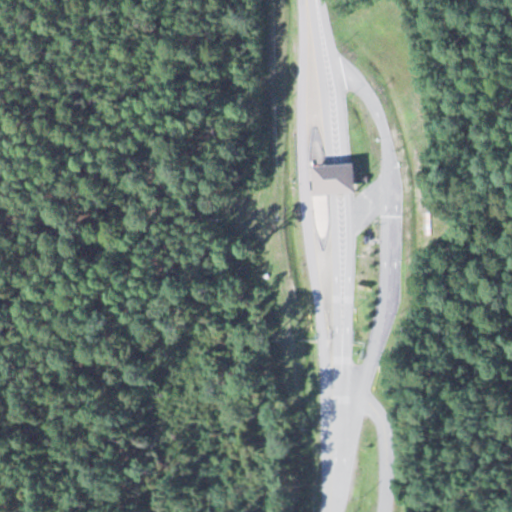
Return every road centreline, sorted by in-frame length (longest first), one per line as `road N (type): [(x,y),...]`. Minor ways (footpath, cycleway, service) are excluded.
road 1 (tertiary): [(332,511),(389,301),(393,187),(380,116),(363,90),(313,53)]
road 2 (tertiary): [(313,53),(334,369),(326,511)]
